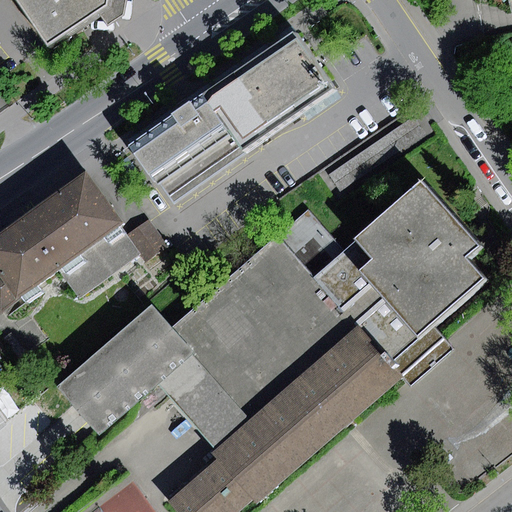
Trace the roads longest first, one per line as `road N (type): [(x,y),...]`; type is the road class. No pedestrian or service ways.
road 1 (secondary): [(206,35),(0,179)]
road 2 (residential): [(383,0),(511,178)]
